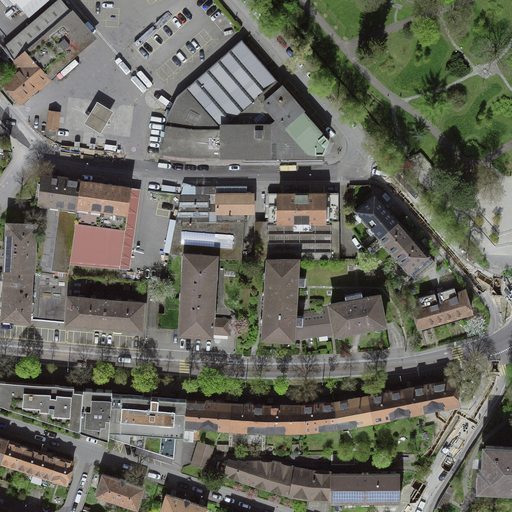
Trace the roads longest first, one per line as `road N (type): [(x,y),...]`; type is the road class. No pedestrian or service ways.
road 1 (residential): [(496,342),(336,372),(0,353)]
road 2 (residential): [(37,144),(185,173),(336,172),(365,151)]
road 3 (residential): [(365,151),(475,274),(511,290)]
road 4 (residential): [(88,450),(278,511)]
road 5 (residential): [(236,0),(365,151)]
road 6 (residential): [(496,342),(494,388),(418,511)]
